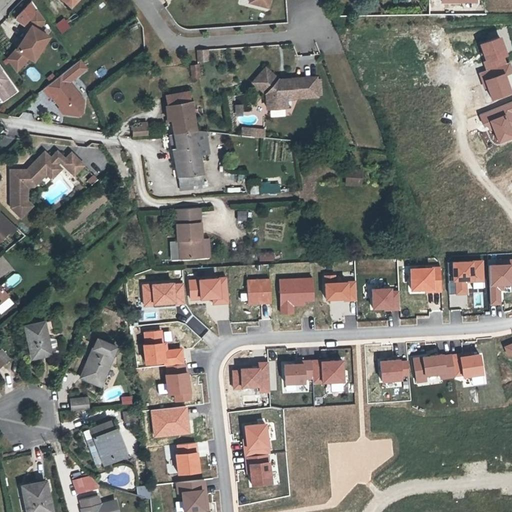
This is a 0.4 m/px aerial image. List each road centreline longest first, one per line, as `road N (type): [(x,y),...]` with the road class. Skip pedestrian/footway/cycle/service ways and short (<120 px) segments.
road 1 (residential): [(229,511),(215,373),(228,343),(511,324)]
road 2 (residential): [(511,212),(462,146),(455,79),(432,23)]
road 3 (residential): [(141,0),(179,44),(298,34),(311,23)]
road 4 (residential): [(511,482),(411,486),(388,495),(375,511)]
road 5 (residential): [(0,407),(21,394),(47,407),(41,433),(30,436),(8,421)]
